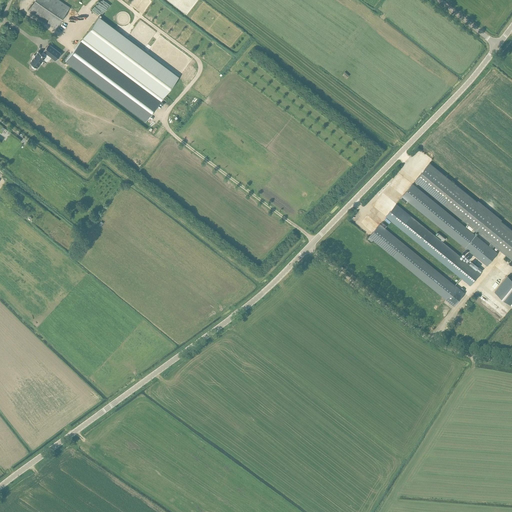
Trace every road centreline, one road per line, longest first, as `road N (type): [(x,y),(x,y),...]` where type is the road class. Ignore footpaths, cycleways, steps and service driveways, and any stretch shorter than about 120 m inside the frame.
road 1 (unclassified): [(0,487),(252,303),(309,249)]
road 2 (unclassified): [(309,249),(497,46)]
road 3 (unclassified): [(511,364),(442,346),(309,249)]
